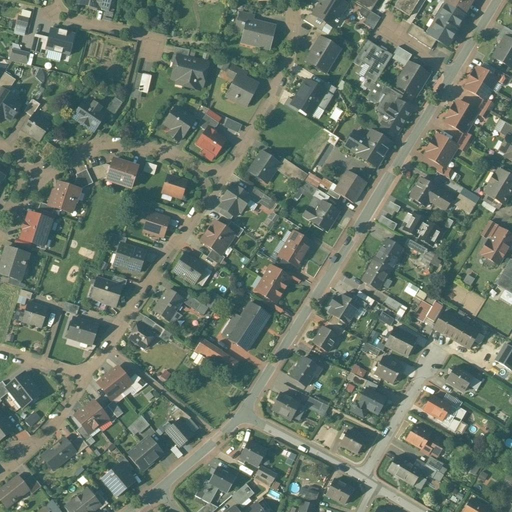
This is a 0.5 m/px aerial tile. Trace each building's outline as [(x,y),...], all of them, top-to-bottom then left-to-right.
[(78,0),(78,4),(90,7),(89,9),(104,12),(106,0),(78,0)] [(321,0),(312,16),(332,28),(335,24),(336,24),(336,23),(336,22),(340,15),(345,6),(346,6),(337,0),(321,0)] [(355,0),(354,3),(369,13),(369,12),(376,0),(355,0)] [(398,0),(393,8),(409,17),(418,0),(398,0)] [(448,0),(445,4),(463,15),(473,0),(472,0),(448,0)] [(463,15),(445,4),(436,20),(437,20),(456,32),(457,30),(456,30),(464,16),(463,15)] [(274,28),(252,22),(254,16),(239,12),(234,32),(243,34),(242,38),(250,40),(249,45),(268,50),(274,28)] [(380,18),(369,12),(369,13),(366,18),(376,24),(380,18)] [(15,34),(26,35),(27,16),(16,15),(15,34)] [(376,24),(366,18),(362,24),(372,30),(376,24)] [(456,32),(437,20),(428,35),(427,36),(436,41),(446,47),(456,32)] [(436,41),(427,36),(428,35),(423,32),(423,31),(413,25),(407,35),(417,41),(416,41),(430,50),(436,41)] [(326,35),(313,27),(305,41),(314,46),(319,38),(323,40),(326,35)] [(511,40),(511,32),(503,27),(497,38),(502,41),(504,38),(511,42),(511,40)] [(47,50),(69,56),(74,35),(51,30),(49,38),(46,50),(47,50)] [(46,56),(47,50),(46,50),(49,38),(34,35),(30,52),(46,56)] [(323,40),(319,38),(314,46),(305,62),(321,72),(326,65),(329,67),(339,51),(323,40)] [(511,42),(504,38),(502,41),(492,58),(511,69),(511,67),(511,42)] [(385,52),(372,44),(366,40),(352,63),(358,67),(361,62),(371,69),(365,79),(367,80),(365,83),(365,82),(364,84),(363,87),(370,91),(376,81),(392,56),(385,52)] [(26,65),(29,52),(18,50),(20,44),(13,43),(8,60),(26,65)] [(410,55),(397,47),(392,55),(405,63),(410,55)] [(189,51),(174,48),(172,56),(187,59),(189,51)] [(187,59),(172,56),(170,63),(175,64),(171,79),(178,81),(179,78),(184,79),(182,86),(192,89),(194,84),(202,87),(207,64),(187,59)] [(226,71),(231,60),(221,56),(217,67),(226,71)] [(427,75),(408,64),(404,70),(406,72),(397,87),(414,98),(420,88),(420,87),(427,75)] [(246,73),(232,66),(226,77),(234,81),(237,75),(244,79),(246,73)] [(492,77),(477,68),(474,72),(473,71),(469,77),(469,78),(490,90),(495,80),(496,80),(496,79),(492,77)] [(509,78),(496,71),(492,77),(496,79),(496,80),(495,80),(505,86),(509,78)] [(15,81),(4,73),(0,79),(0,89),(0,90),(1,89),(6,93),(15,81)] [(143,75),(136,74),(132,89),(140,91),(143,75)] [(244,79),(237,75),(234,81),(227,93),(235,97),(234,101),(245,107),(257,86),(244,79)] [(490,90),(469,78),(465,84),(467,85),(464,89),(480,99),(483,101),(484,99),(490,90)] [(317,88),(306,81),(292,103),(311,115),(325,93),(317,88)] [(336,89),(322,81),(317,88),(325,93),(331,97),(336,89)] [(402,97),(376,81),(370,91),(365,99),(373,104),(378,103),(383,95),(386,97),(387,96),(398,103),(402,97)] [(6,93),(1,89),(0,90),(0,122),(0,123),(6,114),(11,118),(20,106),(14,102),(16,100),(6,93)] [(398,103),(387,96),(386,97),(378,110),(387,115),(385,119),(383,118),(382,119),(384,120),(381,124),(390,130),(397,134),(411,111),(398,103)] [(122,103),(114,98),(105,112),(112,117),(122,103)] [(493,105),(484,99),(483,101),(480,99),(476,105),(489,112),(493,105)] [(32,100),(23,112),(31,118),(34,113),(39,105),(32,100)] [(104,115),(84,102),(73,118),(93,132),(104,115)] [(472,111),(457,102),(454,106),(453,105),(449,111),(469,124),(475,114),(476,113),(472,111)] [(489,112),(476,105),(472,111),(476,113),(475,114),(485,119),(489,112)] [(194,120),(175,108),(164,125),(172,130),(168,135),(178,142),(181,137),(182,137),(189,127),(188,126),(191,122),(192,122),(194,120)] [(219,121),(221,116),(208,110),(206,115),(219,121)] [(469,124),(449,111),(449,112),(445,118),(447,119),(444,123),(459,132),(463,134),(464,133),(469,124)] [(34,113),(31,118),(22,131),(39,143),(51,125),(34,113)] [(218,124),(205,115),(197,126),(205,132),(207,129),(212,132),(218,124)] [(227,118),(223,127),(238,133),(241,124),(227,118)] [(499,134),(507,138),(509,135),(511,136),(511,127),(505,123),(499,134)] [(390,130),(381,124),(378,130),(387,135),(390,130)] [(212,132),(207,129),(205,132),(197,144),(214,156),(225,141),(212,132)] [(323,129),(301,165),(317,174),(338,139),(323,129)] [(391,144),(371,132),(366,140),(354,132),(345,146),(357,154),(356,155),(376,167),(391,144)] [(473,139),(464,133),(463,134),(459,132),(456,138),(469,146),(473,139)] [(452,144),(437,135),(434,140),(433,139),(429,145),(449,157),(455,148),(456,147),(452,144)] [(469,146),(456,138),(452,144),(456,147),(455,148),(464,153),(469,146)] [(38,154),(46,160),(55,148),(47,142),(38,154)] [(449,157),(429,145),(425,152),(427,152),(424,157),(439,166),(443,168),(444,167),(449,157)] [(278,165),(261,153),(261,154),(255,164),(254,163),(248,172),(259,180),(262,176),(268,180),(275,170),(278,165)] [(278,165),(275,170),(299,187),(298,188),(303,181),(307,175),(282,159),(278,165)] [(122,163),(113,160),(111,167),(107,177),(114,179),(113,183),(129,188),(130,189),(137,168),(129,165),(128,164),(123,163),(122,162),(122,163)] [(105,165),(92,169),(97,180),(107,177),(111,167),(105,165)] [(453,173),(444,167),(443,168),(439,166),(436,172),(449,180),(453,173)] [(86,170),(75,175),(76,177),(81,189),(92,184),(86,170)] [(346,171),(333,192),(353,204),(366,183),(356,177),(346,171)] [(370,176),(360,171),(356,177),(366,183),(370,176)] [(511,178),(501,172),(493,186),(490,184),(484,194),(500,203),(503,205),(511,190),(511,178)] [(186,182),(167,176),(161,193),(172,197),(172,198),(177,199),(179,199),(180,199),(186,182)] [(58,184),(55,193),(52,192),(51,197),(51,198),(49,206),(48,207),(54,208),(71,214),(74,202),(75,203),(79,190),(81,189),(76,177),(73,186),(71,185),(65,183),(64,186),(58,184)] [(452,199),(435,189),(436,189),(420,179),(414,190),(413,190),(408,197),(409,198),(424,207),(428,201),(445,211),(450,203),(452,200),(452,199)] [(316,190),(303,181),(298,188),(312,197),(311,197),(312,197),(316,190)] [(245,194),(232,185),(221,200),(223,202),(219,208),(232,217),(234,218),(238,212),(240,213),(245,206),(245,205),(243,204),(248,197),(250,198),(251,197),(245,194)] [(263,195),(250,186),(245,194),(251,197),(250,198),(257,203),(256,206),(259,202),(263,197),(263,195)] [(476,204),(459,194),(454,202),(452,200),(450,203),(469,215),(476,204)] [(500,203),(486,195),(483,201),(498,210),(497,209),(500,203)] [(250,198),(248,197),(243,204),(245,205),(245,206),(253,211),(256,206),(257,203),(250,198)] [(273,204),(263,197),(259,202),(269,209),(273,204)] [(151,205),(134,199),(130,208),(148,214),(151,205)] [(388,202),(386,207),(397,211),(399,206),(388,202)] [(49,206),(40,203),(38,210),(41,211),(52,215),(54,208),(48,207),(49,206)] [(338,213),(321,203),(315,212),(310,221),(326,232),(338,213)] [(308,208),(303,217),(310,221),(315,212),(308,208)] [(232,217),(221,209),(218,214),(229,221),(232,217)] [(52,215),(41,211),(39,217),(51,221),(53,222),(55,215),(52,215)] [(39,217),(28,213),(25,224),(24,223),(22,229),(23,230),(20,240),(30,243),(43,247),(51,221),(39,217)] [(168,220),(149,213),(143,232),(162,238),(168,220)] [(411,214),(401,231),(432,248),(435,242),(438,243),(444,232),(411,214)] [(226,229),(214,222),(207,232),(226,245),(233,235),(226,229)] [(243,231),(230,222),(226,229),(233,235),(238,238),(243,231)] [(489,222),(488,222),(480,235),(485,239),(490,237),(492,239),(498,229),(489,223),(489,222)] [(492,239),(490,243),(487,242),(482,251),(484,253),(482,256),(497,266),(507,249),(508,250),(511,244),(510,244),(511,240),(511,237),(499,229),(500,229),(499,228),(492,239)] [(313,237),(300,229),(297,235),(310,243),(313,237)] [(226,245),(207,232),(200,242),(211,250),(219,255),(226,245)] [(297,235),(293,233),(285,245),(305,257),(307,253),(306,253),(311,244),(310,243),(297,235)] [(126,239),(110,234),(106,245),(119,249),(120,245),(123,246),(126,239)] [(30,243),(20,240),(16,239),(14,245),(15,245),(28,249),(30,243)] [(426,250),(407,239),(403,245),(423,256),(426,250)] [(401,250),(386,241),(376,256),(372,261),(390,272),(395,264),(392,262),(395,257),(396,258),(401,250)] [(14,245),(5,242),(3,247),(5,248),(13,250),(15,245),(14,245)] [(123,246),(120,245),(119,249),(113,266),(138,274),(144,253),(123,246)] [(305,257),(285,245),(278,257),(282,260),(295,267),(296,268),(302,260),(305,257)] [(13,250),(5,248),(0,263),(0,274),(9,278),(20,281),(20,280),(28,255),(13,250)] [(219,255),(211,250),(207,257),(216,264),(219,266),(224,258),(219,255)] [(197,262),(185,254),(173,271),(193,285),(205,268),(197,262)] [(207,257),(202,254),(197,262),(205,268),(211,272),(216,264),(207,257)] [(295,267),(282,260),(278,265),(287,270),(291,273),(295,267)] [(511,261),(510,260),(495,285),(511,295),(511,261)] [(390,272),(372,261),(368,268),(369,268),(361,282),(376,291),(383,279),(385,280),(390,272)] [(284,276),(271,267),(263,280),(283,292),(285,289),(284,288),(289,279),(284,276)] [(291,273),(287,270),(284,276),(289,279),(292,273),(291,273)] [(462,282),(469,286),(473,279),(466,275),(462,282)] [(115,307),(121,288),(124,289),(126,281),(112,276),(110,283),(96,279),(88,304),(98,307),(100,303),(115,307)] [(20,281),(9,278),(7,284),(18,288),(21,281),(20,280),(20,281)] [(283,292),(263,280),(255,292),(269,300),(274,303),(280,294),(281,295),(283,292)] [(421,302),(427,294),(409,282),(403,289),(421,302)] [(218,284),(206,307),(214,312),(227,289),(218,284)] [(32,294),(20,290),(18,296),(30,300),(32,294)] [(167,290),(153,311),(168,322),(182,301),(167,290)] [(201,304),(189,296),(184,304),(195,312),(201,304)] [(350,301),(342,296),(339,301),(334,298),(329,305),(332,307),(328,314),(333,317),(346,325),(352,317),(358,307),(350,301)] [(366,304),(353,296),(350,301),(358,307),(362,310),(363,311),(363,310),(366,304)] [(387,297),(383,303),(397,312),(401,306),(387,297)] [(274,303),(269,300),(266,305),(271,308),(274,303)] [(423,302),(413,318),(422,323),(426,318),(431,307),(423,302)] [(47,309),(27,303),(21,323),(41,329),(47,309)] [(78,307),(65,303),(62,311),(76,315),(78,307)] [(269,316),(249,303),(226,338),(226,339),(246,352),(269,316)] [(397,312),(383,303),(378,311),(382,313),(393,320),(397,312)] [(434,303),(432,307),(431,307),(426,318),(432,321),(441,307),(434,303)] [(358,307),(352,317),(357,320),(361,315),(359,314),(362,310),(358,307)] [(393,320),(382,313),(378,319),(390,326),(394,320),(393,320)] [(460,323),(442,313),(432,329),(450,339),(460,323)] [(346,325),(333,317),(329,323),(343,331),(346,325)] [(95,326),(73,319),(67,338),(80,342),(80,341),(89,344),(95,326)] [(227,319),(218,333),(226,338),(235,324),(227,319)] [(149,331),(138,323),(128,338),(132,341),(133,343),(136,346),(138,345),(144,349),(154,335),(149,331)] [(329,323),(328,323),(324,329),(337,337),(344,332),(329,323)] [(478,334),(460,323),(450,339),(468,350),(478,334)] [(164,331),(154,324),(149,331),(154,335),(159,339),(164,331)] [(324,329),(322,328),(312,344),(326,353),(332,345),(337,338),(337,337),(324,329)] [(408,336),(393,328),(387,340),(384,346),(385,346),(406,358),(415,340),(415,339),(415,340),(407,336),(408,336)] [(220,348),(204,337),(194,352),(211,362),(216,355),(220,348)] [(387,340),(381,337),(376,349),(380,351),(382,352),(385,346),(384,346),(387,340)] [(376,349),(365,343),(360,351),(365,354),(367,352),(376,357),(380,351),(376,349)] [(235,367),(216,355),(211,362),(230,375),(235,367)] [(302,358),(290,377),(305,387),(312,376),(316,378),(321,370),(302,358)] [(401,368),(382,358),(374,374),(373,374),(374,374),(392,384),(396,377),(401,368)] [(374,374),(355,365),(351,374),(353,375),(366,381),(369,383),(374,374),(373,374),(374,374)] [(472,378),(454,367),(445,382),(463,392),(472,378)] [(117,368),(96,385),(110,401),(130,384),(117,368)] [(6,388),(9,392),(16,400),(18,398),(24,405),(40,393),(24,373),(6,388)] [(366,381),(353,375),(350,382),(362,388),(366,381)] [(369,383),(366,381),(362,388),(365,390),(365,389),(373,393),(376,386),(369,383)] [(2,382),(0,383),(0,399),(9,392),(6,388),(2,382)] [(373,393),(365,389),(365,390),(357,405),(357,406),(365,410),(366,410),(376,415),(385,399),(373,393)] [(299,404),(279,394),(271,410),(281,416),(290,421),(290,420),(299,404)] [(450,407),(431,396),(422,411),(441,422),(450,407)] [(323,404),(309,397),(305,405),(319,412),(323,404)] [(93,401),(83,409),(97,427),(107,419),(101,411),(93,401)] [(365,410),(357,406),(357,405),(354,404),(351,411),(362,417),(366,410),(365,410)] [(116,418),(107,407),(101,411),(107,419),(110,423),(116,418)] [(83,409),(74,417),(81,427),(88,434),(97,427),(83,409)] [(179,410),(172,416),(177,422),(179,420),(183,424),(190,419),(179,410)] [(30,427),(40,417),(34,411),(25,421),(30,427)] [(0,413),(0,439),(13,429),(0,413)] [(140,416),(131,425),(139,434),(149,426),(140,416)] [(171,427),(167,422),(161,427),(172,440),(179,448),(193,436),(183,424),(179,420),(177,422),(171,427)] [(430,436),(413,426),(405,441),(421,450),(426,442),(430,436)] [(88,434),(81,427),(76,431),(79,436),(85,443),(91,438),(88,434)] [(364,440),(347,431),(339,446),(356,455),(364,440)] [(79,436),(73,441),(82,451),(88,447),(85,443),(79,436)] [(162,455),(147,438),(128,454),(142,471),(162,455)] [(68,445),(64,439),(40,457),(52,471),(74,453),(76,456),(82,451),(73,441),(68,445)] [(436,439),(432,446),(426,442),(421,450),(420,452),(427,456),(429,453),(436,457),(444,443),(436,439)] [(255,446),(247,442),(239,457),(245,460),(257,466),(266,451),(256,445),(255,446)] [(133,469),(122,456),(117,461),(119,464),(119,463),(128,474),(133,469)] [(421,472),(395,457),(386,471),(412,486),(418,477),(421,472)] [(442,465),(429,457),(425,465),(436,472),(438,473),(442,465)] [(119,464),(109,472),(111,475),(105,481),(110,487),(109,489),(116,498),(134,483),(127,475),(128,474),(119,463),(119,464)] [(436,472),(425,465),(421,472),(418,477),(425,481),(428,476),(432,479),(436,472)] [(275,476),(259,467),(253,479),(269,488),(275,476)] [(234,478),(216,469),(209,483),(208,483),(217,488),(226,493),(234,478)] [(31,475),(26,479),(36,491),(41,487),(31,475)] [(17,477),(0,490),(0,501),(6,508),(28,490),(17,477)] [(352,490),(333,480),(325,496),(344,505),(352,490)] [(209,483),(205,481),(201,488),(200,487),(194,496),(208,504),(209,504),(217,488),(208,483),(209,483)] [(245,485),(231,497),(239,506),(237,504),(246,497),(248,499),(253,494),(245,485)] [(87,490),(65,507),(68,511),(91,511),(97,507),(99,506),(92,496),(87,490)] [(318,493),(307,490),(303,502),(314,506),(318,493)] [(108,504),(97,492),(92,496),(99,506),(97,507),(100,511),(108,504)] [(246,497),(237,504),(239,506),(242,509),(250,502),(248,499),(246,497)] [(51,500),(46,505),(51,511),(57,511),(59,510),(51,500)] [(486,511),(488,510),(471,500),(462,511),(486,511)] [(311,511),(314,506),(303,502),(299,511),(311,511)]
